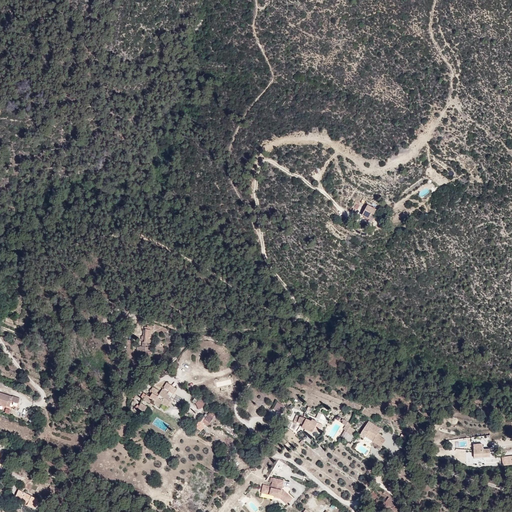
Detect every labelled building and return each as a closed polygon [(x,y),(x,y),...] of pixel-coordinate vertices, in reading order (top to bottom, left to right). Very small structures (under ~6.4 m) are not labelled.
[(363,197),(358,206),(364,209),(366,204),(368,205),(371,201),(363,197)] [(152,335),(152,323),(154,322),(154,317),(147,317),(147,322),(146,322),(145,336),(144,336),(144,339),(150,339),(150,335),(152,335)] [(143,395),(154,402),(157,398),(163,402),(167,395),(165,393),(166,391),(163,389),(165,386),(169,389),(172,383),(162,377),(154,390),(148,386),(145,392),(142,390),(140,393),(143,395)] [(14,386),(0,381),(0,395),(1,395),(3,389),(6,390),(12,392),(14,386)] [(195,401),(199,396),(194,393),(190,397),(192,402),(195,401)] [(275,405),(279,397),(272,394),(268,401),(275,405)] [(139,408),(143,402),(140,400),(136,398),(133,403),(139,408)] [(200,409),(206,404),(201,398),(195,404),(200,409)] [(279,412),(282,404),(277,402),(274,410),(279,412)] [(211,409),(207,406),(204,410),(203,409),(197,419),(200,421),(202,419),(205,420),(208,416),(211,409)] [(298,419),(304,409),(303,408),(301,411),(296,408),(295,409),(292,414),(297,417),(297,418),(298,419)] [(317,416),(304,409),(298,419),(303,422),(305,420),(312,424),(317,416)] [(355,427),(377,440),(381,433),(376,430),(377,428),(374,425),(376,421),(364,413),(355,427)] [(197,419),(194,416),(190,422),(198,428),(202,422),(200,421),(197,419)] [(158,427),(162,420),(156,417),(152,424),(158,427)] [(346,428),(350,423),(345,420),(344,421),(341,425),(346,428)] [(400,437),(402,433),(400,432),(401,429),(396,427),(395,430),(394,430),(393,434),(400,437)] [(341,437),(351,441),(354,435),(343,431),(341,437)] [(480,437),(470,437),(471,452),(488,451),(488,443),(480,443),(480,437)] [(416,466),(406,458),(403,461),(407,464),(405,468),(410,472),(416,466)] [(279,483),(276,482),(278,472),(268,470),(266,478),(258,476),(256,484),(273,488),(281,496),(287,490),(279,483)] [(36,491),(17,483),(15,488),(33,498),(36,491)] [(370,495),(373,491),(372,490),(368,487),(363,495),(365,496),(365,497),(368,493),(370,495)] [(33,498),(15,488),(14,490),(25,495),(24,498),(31,501),(33,498)] [(397,498),(386,490),(385,492),(380,498),(382,499),(384,501),(383,503),(390,508),(394,502),(397,498)] [(317,511),(315,510),(314,511),(306,506),(308,503),(301,499),(296,507),(301,511),(299,511),(317,511)] [(371,504),(369,503),(364,499),(360,504),(364,507),(367,509),(371,504)] [(402,510),(399,508),(400,506),(394,502),(390,508),(392,510),(394,511),(402,511),(403,511),(401,511),(402,510)]
